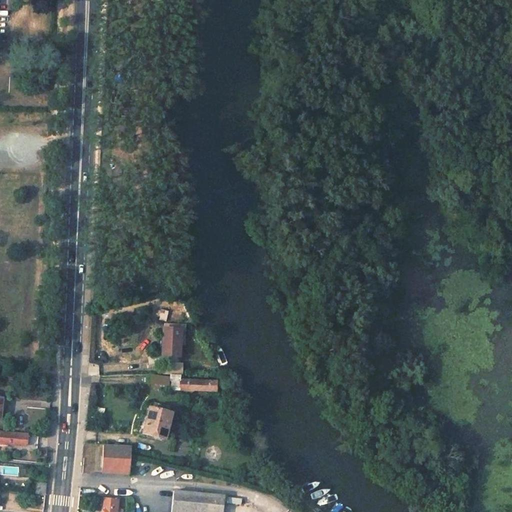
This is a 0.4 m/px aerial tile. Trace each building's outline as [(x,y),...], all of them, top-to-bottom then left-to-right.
[(166,329),(160,355),(174,358),(177,346),(181,333),(166,329)] [(177,346),(174,358),(180,360),(183,348),(177,346)] [(170,364),(169,375),(170,375),(179,375),(180,375),(180,364),(170,364)] [(152,375),(151,383),(165,384),(166,377),(152,375)] [(170,375),(170,389),(216,391),(216,381),(179,379),(179,375),(170,375)] [(149,409),(143,429),(164,435),(170,415),(149,409)] [(143,429),(141,435),(163,440),(164,435),(143,429)] [(27,435),(0,431),(0,442),(26,445),(27,435)] [(103,444),(101,472),(129,473),(129,455),(130,450),(130,445),(103,444)] [(30,482),(28,493),(45,495),(46,483),(30,482)] [(171,511),(221,511),(224,494),(173,490),(171,511)] [(105,499),(103,511),(115,511),(116,507),(117,500),(105,499)]
